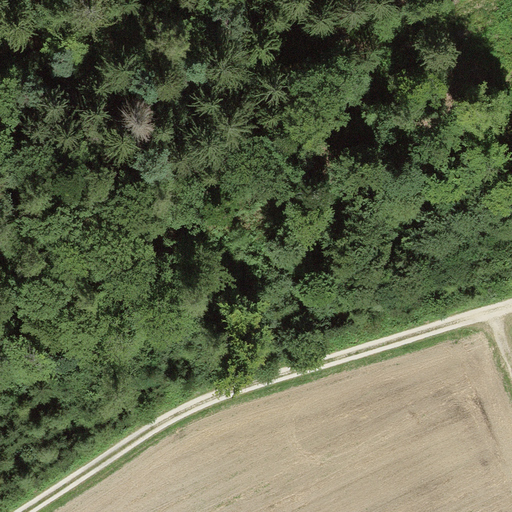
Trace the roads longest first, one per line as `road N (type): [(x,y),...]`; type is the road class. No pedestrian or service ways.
road 1 (track): [(17,511),(164,417),(357,349),(511,306)]
road 2 (track): [(511,138),(439,124),(297,144),(90,217),(0,261)]
